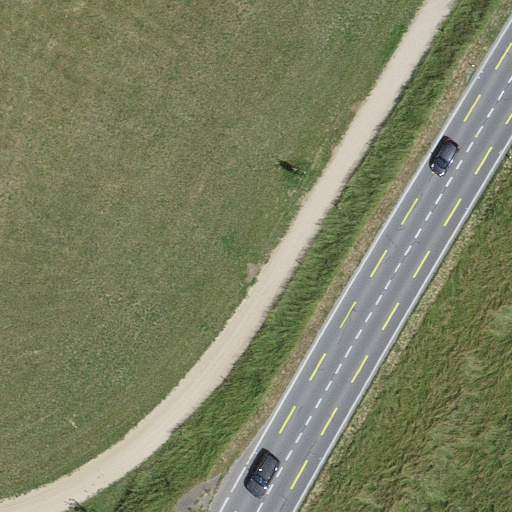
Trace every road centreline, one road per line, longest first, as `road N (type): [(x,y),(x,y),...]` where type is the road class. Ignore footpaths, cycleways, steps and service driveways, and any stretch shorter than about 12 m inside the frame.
road 1 (track): [(30,511),(107,478),(159,434),(204,379),(282,271),(443,0)]
road 2 (primary): [(511,87),(262,511)]
